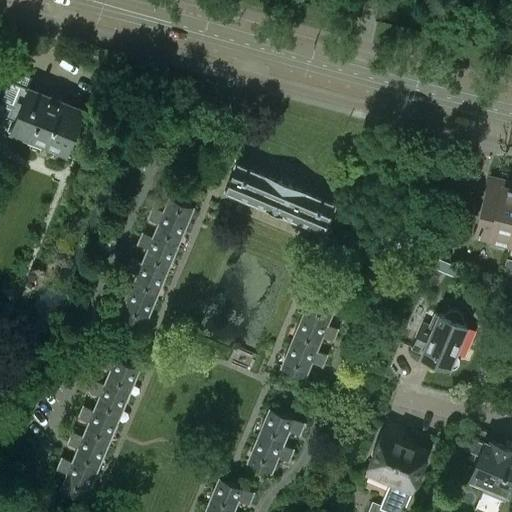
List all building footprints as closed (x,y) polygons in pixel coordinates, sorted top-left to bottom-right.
[(12,129),(33,137),(68,151),(84,110),(10,80),(9,80),(0,100),(0,113),(16,119),(12,129)] [(106,104),(131,113),(137,98),(112,88),(106,104)] [(281,181),(236,162),(235,162),(225,188),(323,229),(334,203),(281,181)] [(511,230),(511,182),(504,181),(503,186),(490,183),(477,232),(510,240),(511,230)] [(193,206),(169,196),(163,210),(153,205),(148,217),(159,222),(153,236),(177,246),(193,206)] [(177,246),(153,236),(142,231),(137,243),(148,247),(142,261),(166,272),(177,246)] [(166,272),(142,261),(132,257),(127,269),(137,273),(131,287),(155,298),(166,272)] [(441,259),(438,266),(456,274),(459,266),(441,259)] [(511,273),(504,272),(501,282),(511,284),(511,273)] [(155,298),(131,287),(121,283),(116,295),(126,299),(120,315),(144,325),(155,298)] [(314,287),(308,302),(303,313),(327,323),(333,309),(343,313),(348,301),(314,287)] [(303,313),(297,328),(292,339),(316,349),(322,335),(333,339),(338,327),(327,323),(303,313)] [(421,355),(447,366),(448,367),(450,367),(451,367),(453,366),(454,365),(455,364),(456,363),(456,362),(457,361),(457,360),(457,359),(457,358),(457,357),(456,356),(456,355),(454,353),(465,325),(435,313),(430,325),(422,322),(412,346),(424,351),(422,355),(421,354),(421,355)] [(292,339),(286,354),(281,366),(305,377),(312,361),(322,365),(327,353),(316,349),(292,339)] [(110,369),(105,383),(129,393),(139,367),(105,352),(100,364),(110,369)] [(129,393),(105,383),(94,378),(89,390),(100,394),(94,409),(118,419),(129,393)] [(118,419),(94,409),(83,404),(79,416),(89,420),(83,434),(107,445),(118,419)] [(269,407),(263,423),(258,434),(283,443),(289,429),(299,434),(304,422),(269,407)] [(402,511),(413,487),(428,451),(408,443),(409,441),(400,438),(404,427),(387,420),(367,468),(390,478),(381,503),(373,500),(367,511),(402,511)] [(107,445),(83,434),(73,430),(68,442),(78,446),(72,460),(96,471),(107,445)] [(258,434),(252,448),(247,461),(271,471),(278,455),(288,459),(293,448),(283,443),(258,434)] [(490,443),(468,434),(468,435),(469,435),(464,447),(479,454),(468,479),(467,479),(467,480),(484,487),(482,489),(506,499),(509,492),(510,492),(510,491),(511,491),(511,452),(511,449),(511,447),(491,439),(491,440),(490,443)] [(96,471),(72,460),(62,456),(57,468),(67,472),(61,488),(85,498),(96,471)] [(219,477),(213,492),(208,503),(230,511),(232,511),(238,499),(248,503),(254,491),(219,477)] [(230,511),(208,503),(204,511),(230,511)]
